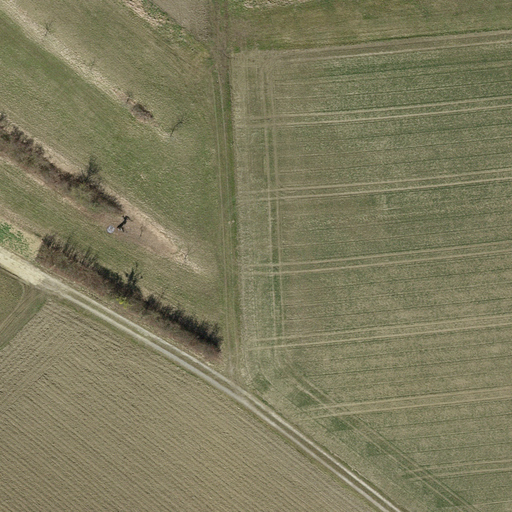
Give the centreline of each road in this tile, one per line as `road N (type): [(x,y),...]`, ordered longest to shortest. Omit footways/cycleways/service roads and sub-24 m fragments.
road 1 (track): [(402,511),(232,379),(0,251)]
road 2 (track): [(226,0),(232,379)]
